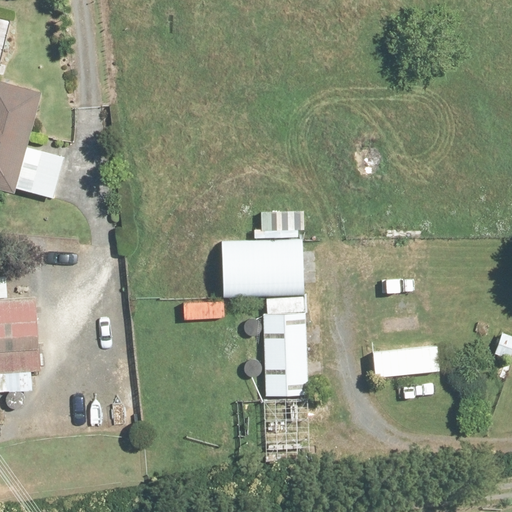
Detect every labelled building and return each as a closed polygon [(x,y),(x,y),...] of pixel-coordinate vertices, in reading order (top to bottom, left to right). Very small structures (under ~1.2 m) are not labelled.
[(0,190),(16,195),(19,186),(55,196),(66,156),(27,145),(41,95),(0,83),(0,190)] [(222,238),(221,296),(265,297),(305,297),(305,239),(255,238),(222,238)] [(0,391),(34,391),(34,371),(42,371),(42,295),(0,294),(0,391)] [(306,397),(307,297),(305,297),(265,297),(264,322),(264,331),(264,397),(304,397),(306,397)] [(226,318),(224,299),(183,302),(184,321),(226,318)] [(431,336),(430,321),(386,324),(387,338),(431,336)] [(511,332),(502,329),(495,351),(511,357),(511,332)] [(439,348),(372,351),(373,375),(440,371),(439,348)]
